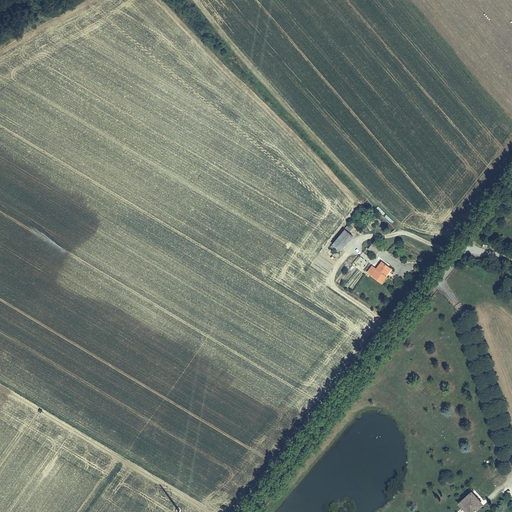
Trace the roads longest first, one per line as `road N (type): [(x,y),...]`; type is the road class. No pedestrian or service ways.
road 1 (secondary): [(250,511),(434,272)]
road 2 (track): [(405,0),(511,123)]
